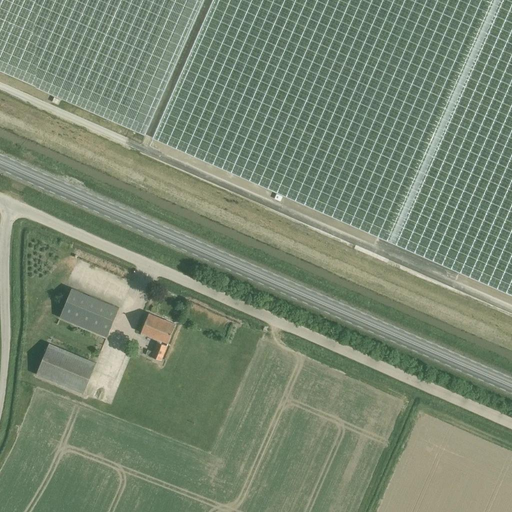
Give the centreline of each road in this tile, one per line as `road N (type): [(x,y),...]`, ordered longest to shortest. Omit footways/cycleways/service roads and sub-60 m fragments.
road 1 (primary): [(511,386),(0,163)]
road 2 (unclassified): [(511,425),(6,205)]
road 3 (unclassified): [(0,379),(6,205)]
